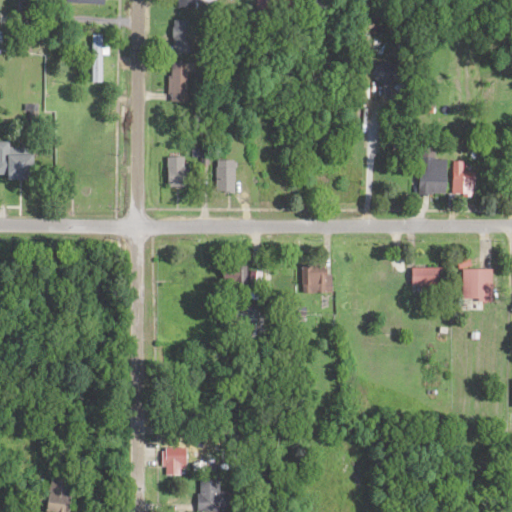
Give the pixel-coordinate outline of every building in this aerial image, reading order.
[(197,0),(172,0),(172,1),(179,1),(179,10),(198,10),(197,0)] [(237,0),(227,0),(228,9),(237,9),(237,0)] [(329,12),(328,0),(312,0),(313,12),(329,12)] [(192,23),(174,23),(174,55),(192,55),(192,23)] [(103,84),(103,37),(92,37),(92,84),(103,84)] [(404,71),(382,62),(374,81),(397,90),(404,71)] [(171,102),(196,102),(196,66),(171,66),(171,102)] [(0,178),(12,178),(12,181),(38,181),(38,158),(12,158),(12,145),(0,144),(0,178)] [(69,160),(69,178),(106,178),(106,160),(69,160)] [(190,160),(170,160),(170,189),(190,189),(190,160)] [(421,197),(448,197),(448,162),(421,162),(421,197)] [(237,164),(218,164),(218,194),(237,194),(237,164)] [(465,164),(456,164),(456,200),(475,200),(475,175),(465,175),(465,164)] [(323,173),(323,196),(347,196),(347,173),(323,173)] [(247,268),(223,268),(223,289),(247,289),(247,268)] [(300,297),(332,297),(332,275),(313,275),(313,268),(300,268),(300,297)] [(412,288),(446,288),(446,270),(412,270),(412,288)] [(465,304),(495,304),(495,272),(465,272),(465,304)] [(165,478),(187,478),(187,451),(165,451),(165,478)] [(76,511),(76,483),(53,483),(53,511),(76,511)] [(198,511),(232,511),(232,491),(198,491),(198,511)]
